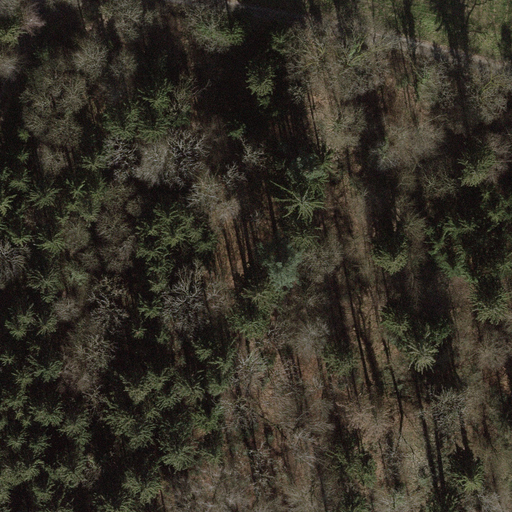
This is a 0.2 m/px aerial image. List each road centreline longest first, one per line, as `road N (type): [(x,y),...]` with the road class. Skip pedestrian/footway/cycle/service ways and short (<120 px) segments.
road 1 (track): [(199,0),(339,26),(511,72)]
road 2 (track): [(0,118),(39,0)]
